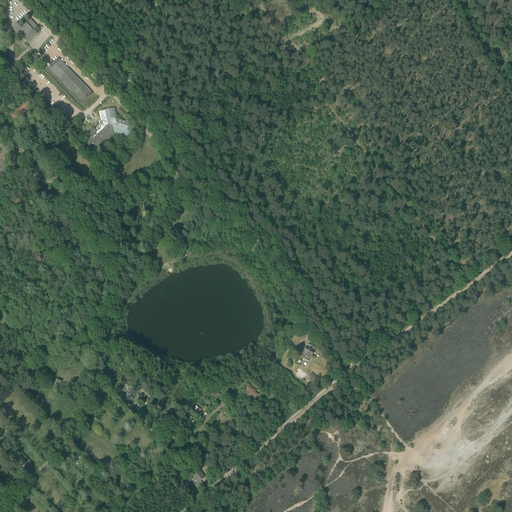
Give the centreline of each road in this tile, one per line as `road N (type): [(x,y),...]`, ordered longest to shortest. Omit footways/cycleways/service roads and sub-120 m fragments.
road 1 (track): [(34,0),(273,243),(346,371)]
road 2 (track): [(511,253),(351,374),(192,511)]
road 3 (unknown): [(0,505),(65,446),(84,414),(97,342),(131,262)]
road 4 (track): [(469,285),(300,69)]
